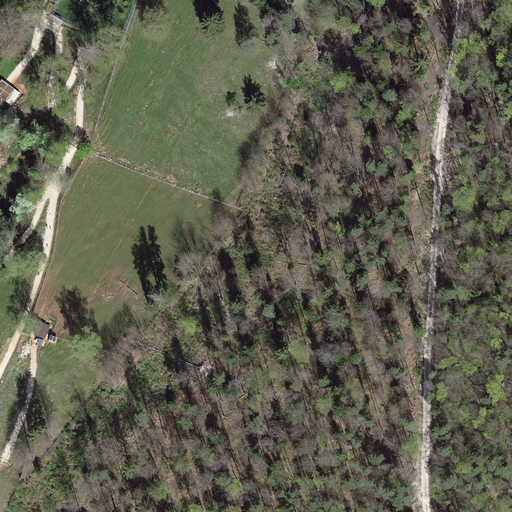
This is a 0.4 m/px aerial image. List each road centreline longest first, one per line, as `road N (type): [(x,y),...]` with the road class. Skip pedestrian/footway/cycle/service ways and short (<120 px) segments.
road 1 (track): [(428,511),(437,176),(459,0)]
road 2 (track): [(0,269),(73,151)]
